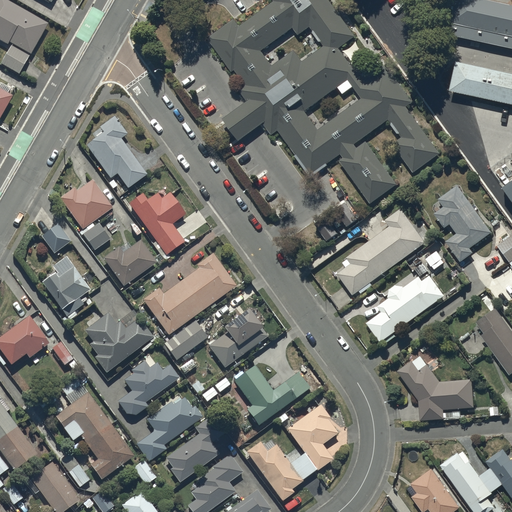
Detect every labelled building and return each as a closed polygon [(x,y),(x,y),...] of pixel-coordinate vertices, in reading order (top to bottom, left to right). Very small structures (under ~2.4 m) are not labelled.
[(49,23),(8,0),(0,0),(0,39),(8,44),(4,51),(7,52),(1,62),(20,73),(49,23)] [(273,0),(274,0),(239,25),(234,18),(208,37),(232,71),(235,69),(246,84),(239,89),(247,100),(224,117),(239,139),(263,122),(272,135),(279,130),(296,154),(294,154),(310,177),(328,164),(327,163),(341,153),(344,157),(340,160),(370,203),(397,184),(366,140),(357,146),(355,143),(389,119),(391,121),(391,124),(398,134),(397,135),(399,138),(393,143),(413,172),(440,153),(407,106),(414,101),(387,63),(363,80),(339,47),(355,35),(336,8),(344,3),(341,0),(273,0)] [(511,10),(463,0),(454,42),(511,54),(511,10)] [(511,80),(461,70),(454,99),(511,111),(511,80)] [(0,118),(13,95),(8,92),(11,87),(1,82),(0,83),(0,118)] [(128,188),(148,174),(121,138),(128,133),(115,115),(100,125),(104,130),(92,139),(93,140),(87,144),(111,178),(118,173),(128,188)] [(75,186),(60,197),(83,229),(86,227),(88,230),(83,233),(95,250),(111,238),(99,222),(95,225),(92,222),(113,207),(93,178),(77,189),(75,186)] [(492,231),(458,184),(439,198),(444,205),(435,212),(445,226),(450,223),(457,232),(446,240),(461,261),(474,252),(470,247),(492,231)] [(511,206),(511,184),(502,193),(511,206)] [(129,203),(166,254),(185,241),(171,223),(185,213),(169,192),(161,198),(156,192),(147,198),(143,192),(129,203)] [(338,272),(353,294),(426,242),(401,207),(385,219),(390,225),(347,256),(351,263),(338,272)] [(59,223),(42,235),(55,252),(71,240),(59,223)] [(511,234),(498,244),(511,264),(511,234)] [(103,258),(124,285),(157,261),(140,239),(131,246),(128,241),(120,247),(119,245),(103,258)] [(438,257),(446,251),(441,244),(440,245),(437,241),(432,245),(435,249),(432,251),(438,257)] [(143,298),(168,334),(236,285),(212,252),(196,264),(198,267),(163,292),(159,287),(143,298)] [(57,270),(42,281),(68,315),(84,303),(79,296),(90,288),(69,260),(68,261),(65,257),(53,265),(57,270)] [(420,275),(404,286),(403,285),(396,284),(389,289),(388,296),(389,297),(378,305),(382,311),(367,322),(381,341),(445,295),(430,274),(422,279),(420,275)] [(208,345),(215,354),(209,358),(214,366),(221,361),(224,367),(268,335),(261,326),(262,326),(248,307),(223,325),(228,331),(208,345)] [(511,328),(496,307),(477,321),(485,332),(481,335),(510,374),(511,372),(511,328)] [(95,356),(107,372),(148,339),(151,342),(156,338),(133,309),(120,319),(121,320),(117,323),(108,312),(85,330),(94,340),(90,343),(98,354),(95,356)] [(30,357),(50,342),(30,314),(0,335),(0,348),(0,360),(4,365),(10,361),(12,363),(27,353),(30,357)] [(195,320),(164,343),(175,359),(207,337),(195,320)] [(74,358),(61,341),(52,348),(65,364),(74,358)] [(440,381),(433,371),(442,365),(425,342),(408,354),(412,359),(398,370),(420,400),(421,419),(444,418),(444,408),(474,407),(473,379),(440,381)] [(131,366),(132,368),(130,369),(133,373),(124,379),(131,390),(117,400),(126,413),(135,414),(147,406),(145,402),(179,378),(169,364),(162,369),(157,362),(155,363),(149,353),(131,366)] [(246,408),(258,424),(310,387),(298,371),(272,389),(254,364),(233,379),(251,405),(246,408)] [(91,463),(103,479),(134,455),(77,374),(60,385),(67,395),(66,396),(72,403),(56,414),(73,440),(81,434),(98,458),(91,463)] [(225,377),(214,385),(219,391),(230,383),(225,377)] [(217,393),(212,386),(201,395),(206,401),(217,393)] [(136,443),(149,461),(167,448),(164,444),(203,416),(194,404),(192,406),(184,396),(174,403),(172,400),(146,418),(154,430),(136,443)] [(0,397),(0,449),(15,470),(38,453),(7,411),(10,408),(2,397),(1,398),(0,397)] [(260,440),(246,451),(282,500),(294,491),(291,488),(303,480),(303,479),(316,469),(317,469),(333,458),(322,443),(337,432),(327,418),(330,417),(320,404),(308,413),(307,412),(300,417),(301,418),(287,428),(304,452),(290,463),(275,443),(274,444),(270,439),(263,445),(260,440)] [(170,468),(179,481),(219,453),(211,442),(224,433),(211,415),(194,426),(199,433),(166,457),(172,467),(170,468)] [(458,451),(441,464),(475,511),(488,511),(495,506),(488,496),(493,492),(492,491),(503,483),(511,495),(511,458),(511,459),(504,448),(487,460),(491,466),(480,474),(470,460),(463,450),(459,453),(458,451)] [(80,486),(90,479),(71,452),(69,454),(66,451),(59,456),(62,459),(61,460),(80,486)] [(0,487),(4,484),(0,477),(0,473),(9,468),(0,455),(0,487)] [(231,456),(226,456),(212,466),(213,467),(197,479),(201,484),(190,492),(196,499),(187,505),(192,511),(205,511),(235,491),(229,481),(242,471),(231,456)] [(144,459),(133,467),(146,485),(157,477),(144,459)] [(67,511),(81,503),(53,465),(31,480),(33,482),(29,485),(34,492),(36,495),(40,492),(54,511),(67,511)] [(425,511),(431,511),(432,511),(452,511),(461,506),(432,467),(411,482),(413,484),(408,488),(414,495),(413,496),(424,511),(425,511)] [(18,503),(24,499),(13,484),(4,491),(15,506),(18,503)] [(158,511),(147,496),(148,495),(142,487),(135,493),(136,494),(122,504),(127,511),(158,511)] [(104,511),(114,506),(102,489),(93,497),(103,511),(104,511)] [(220,511),(265,511),(271,508),(257,489),(237,503),(236,501),(220,511)]
